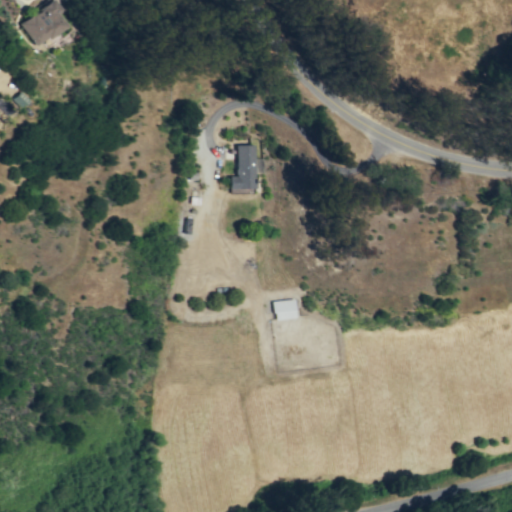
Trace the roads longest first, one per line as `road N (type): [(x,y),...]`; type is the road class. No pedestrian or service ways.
road 1 (tertiary): [(246,0),(302,83),(339,111),(424,154),(511,174)]
road 2 (tertiary): [(384,511),(511,475)]
